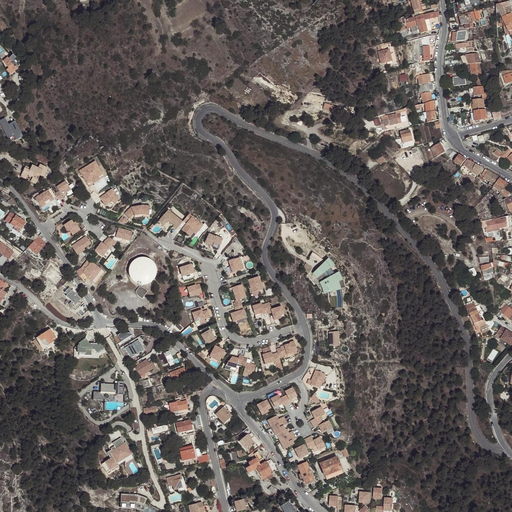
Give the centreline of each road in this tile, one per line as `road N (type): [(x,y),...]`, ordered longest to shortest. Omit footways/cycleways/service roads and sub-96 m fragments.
road 1 (residential): [(305,326),(266,266),(274,210),(197,120),(217,110),(324,159),(433,267),(465,339),(477,435),(492,448),(505,446)]
road 2 (residential): [(305,326),(237,339),(226,329),(204,259),(162,241)]
road 3 (residential): [(231,394),(160,329),(103,324)]
road 4 (residential): [(231,394),(208,392),(200,401),(226,511)]
road 5 (residential): [(320,511),(235,399)]
road 6 (residential): [(451,137),(437,63),(442,0)]
